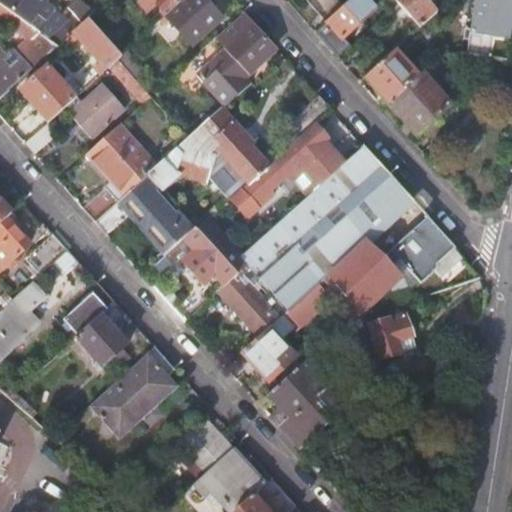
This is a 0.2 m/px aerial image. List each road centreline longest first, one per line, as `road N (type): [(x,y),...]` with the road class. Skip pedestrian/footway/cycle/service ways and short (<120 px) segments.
road 1 (residential): [(320,511),(0,154)]
road 2 (residential): [(511,273),(261,0)]
road 3 (tertiary): [(511,353),(487,511)]
